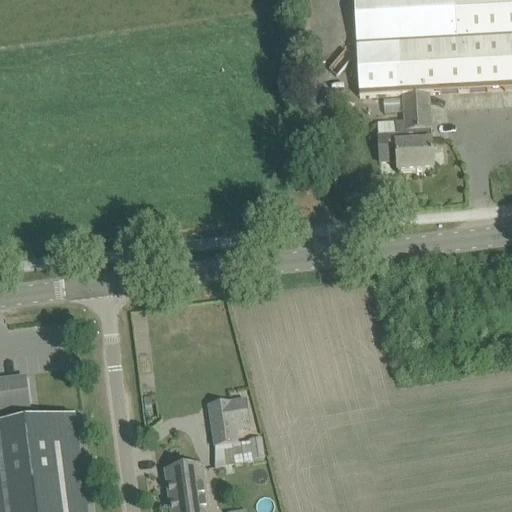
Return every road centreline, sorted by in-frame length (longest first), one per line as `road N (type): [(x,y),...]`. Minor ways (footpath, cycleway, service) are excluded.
road 1 (tertiary): [(104,284),(511,231)]
road 2 (unclassified): [(131,511),(104,284)]
